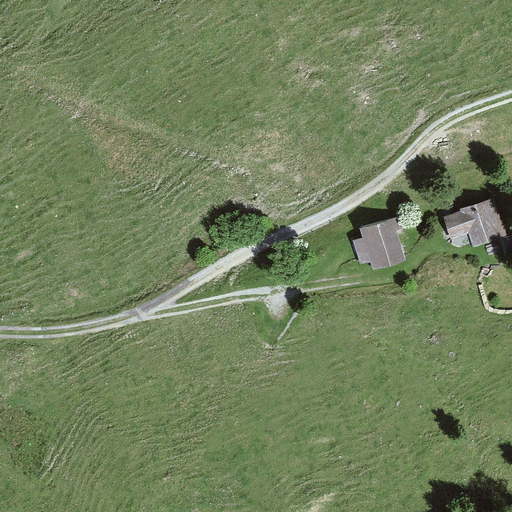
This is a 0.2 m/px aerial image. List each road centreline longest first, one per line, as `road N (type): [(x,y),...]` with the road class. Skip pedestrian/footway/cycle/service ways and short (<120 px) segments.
road 1 (track): [(511,101),(473,114),(337,217),(150,318),(0,334)]
road 2 (track): [(150,318),(356,285)]
